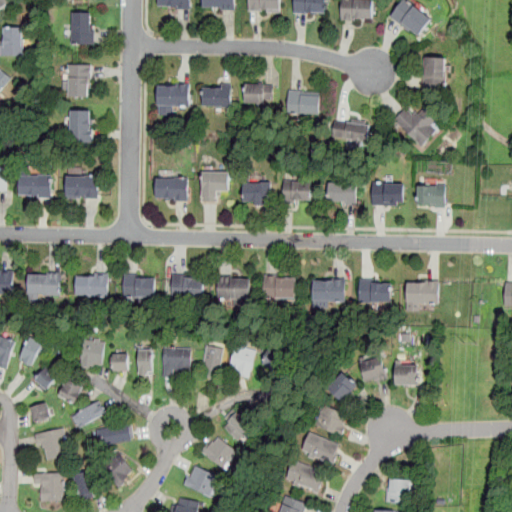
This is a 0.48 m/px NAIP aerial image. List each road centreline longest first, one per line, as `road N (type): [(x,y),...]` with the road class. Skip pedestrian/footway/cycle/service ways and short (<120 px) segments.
road 1 (residential): [(0,232),(511,245)]
road 2 (residential): [(133,46),(277,48),(376,73)]
road 3 (residential): [(133,0),(129,236)]
road 4 (residential): [(511,427),(405,437),(376,456),(342,511)]
